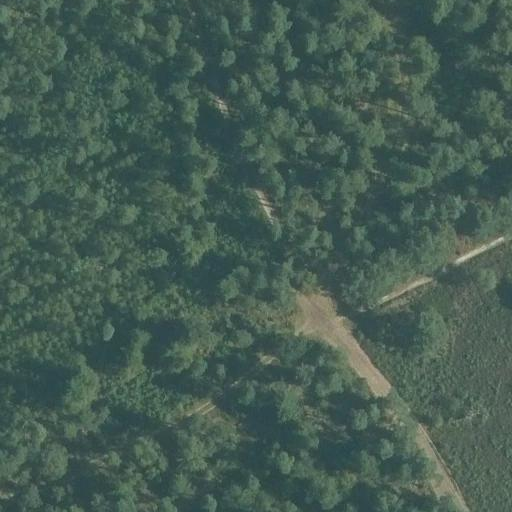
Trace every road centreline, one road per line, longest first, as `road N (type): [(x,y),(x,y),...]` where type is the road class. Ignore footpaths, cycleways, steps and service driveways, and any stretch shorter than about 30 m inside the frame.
road 1 (track): [(0,502),(188,422),(257,372),(300,322)]
road 2 (track): [(300,322),(398,132),(398,25),(378,0)]
road 3 (track): [(189,0),(300,322)]
road 4 (track): [(300,322),(326,315),(455,511)]
